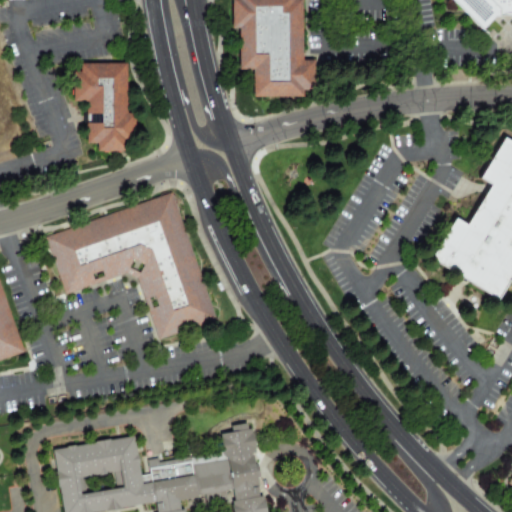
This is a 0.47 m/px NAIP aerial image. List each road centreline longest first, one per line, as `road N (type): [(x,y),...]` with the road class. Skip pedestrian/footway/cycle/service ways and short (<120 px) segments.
road 1 (secondary): [(478,511),(380,413),(302,306),(229,143)]
road 2 (secondary): [(189,162),(275,339),(415,511)]
road 3 (tertiary): [(229,143),(362,110),(511,100)]
road 4 (tertiary): [(0,225),(189,162)]
road 5 (secondary): [(302,306),(277,284),(228,179),(211,163),(189,162)]
road 6 (secondary): [(162,0),(191,122),(204,137),(229,143)]
road 7 (secondary): [(150,0),(189,162)]
road 8 (secondary): [(229,143),(192,0)]
